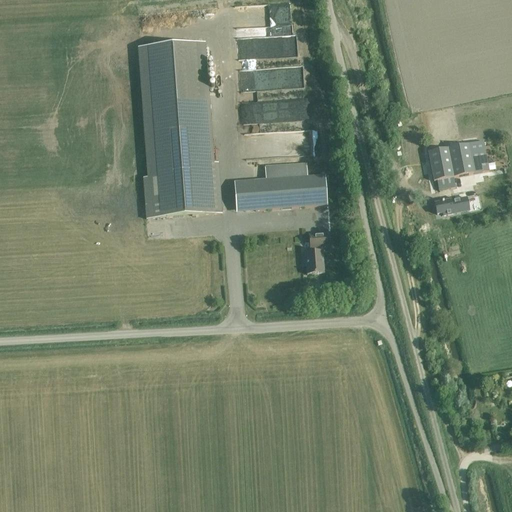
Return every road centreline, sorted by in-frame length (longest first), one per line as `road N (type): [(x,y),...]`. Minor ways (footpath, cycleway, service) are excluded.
road 1 (tertiary): [(457,511),(352,110)]
road 2 (unclassified): [(0,342),(377,319)]
road 3 (track): [(414,343),(400,186),(332,24)]
road 4 (unclassified): [(377,319),(382,298),(362,215),(352,110)]
road 5 (unclassified): [(448,511),(391,336),(377,319)]
